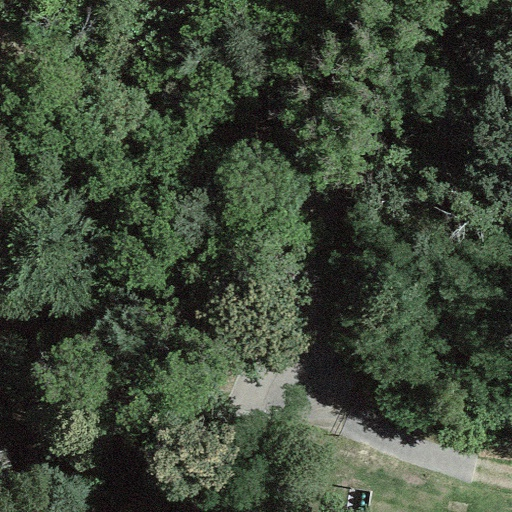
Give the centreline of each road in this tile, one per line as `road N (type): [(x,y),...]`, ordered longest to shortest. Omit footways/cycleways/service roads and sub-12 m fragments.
road 1 (track): [(0,29),(335,189)]
road 2 (track): [(259,382),(511,477)]
